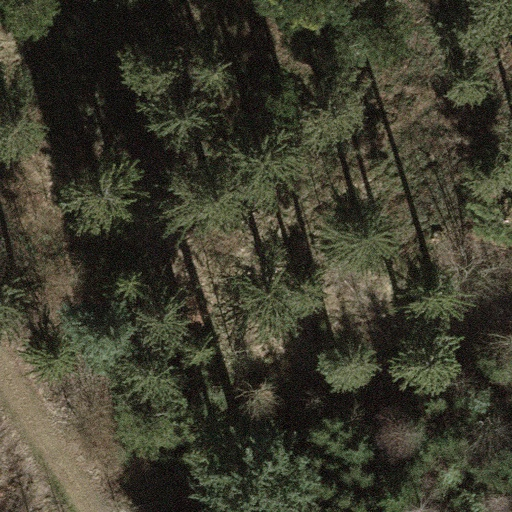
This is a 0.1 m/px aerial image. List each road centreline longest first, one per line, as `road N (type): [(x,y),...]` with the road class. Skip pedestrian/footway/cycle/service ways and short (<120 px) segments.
road 1 (track): [(0,162),(186,253),(302,288)]
road 2 (track): [(0,348),(99,511)]
